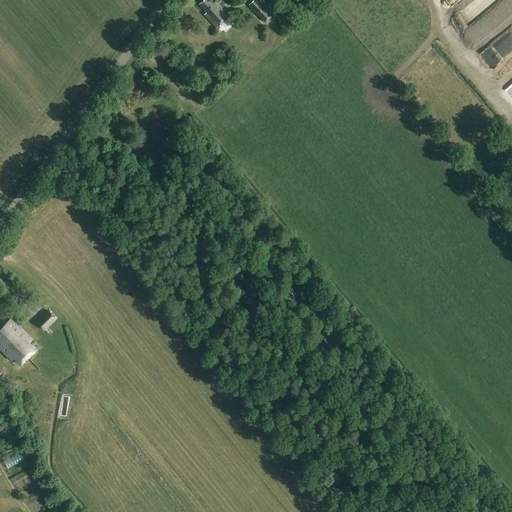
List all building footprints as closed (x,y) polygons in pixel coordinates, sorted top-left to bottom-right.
[(211,0),(210,1),(208,0),(204,0),(200,4),(207,12),(205,14),(217,28),(230,17),(214,0),(211,0)] [(281,13),(269,0),(260,0),(258,2),(257,0),(254,0),(249,5),(265,23),(272,16),(274,19),(281,13)] [(459,10),(453,20),(461,26),(468,17),(459,10)] [(501,32),(511,46),(511,45),(511,27),(511,26),(511,10),(500,20),(506,28),(501,32)] [(216,63),(227,76),(232,71),(221,59),(216,63)] [(49,311),(37,322),(45,330),(56,319),(49,311)] [(0,340),(6,335),(16,325),(11,319),(4,326),(0,321),(0,340)] [(6,335),(29,357),(36,350),(29,343),(31,341),(16,325),(6,335)] [(21,364),(29,357),(6,335),(0,340),(0,348),(11,360),(15,357),(21,364)] [(34,494),(24,500),(30,510),(40,505),(34,494)]
